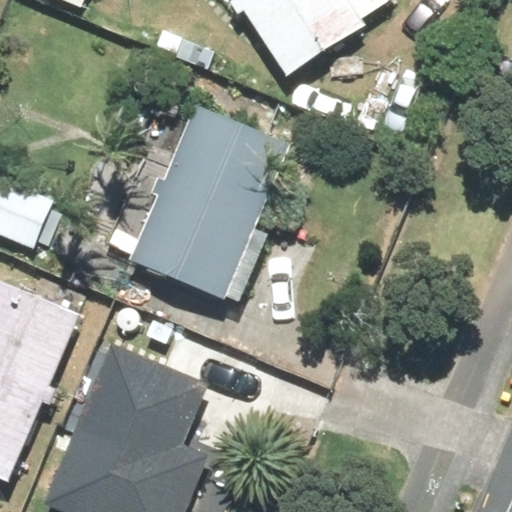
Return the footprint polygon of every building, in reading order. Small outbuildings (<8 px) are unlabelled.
[(378,0),(241,0),(283,64),(379,1),(378,0)] [(300,139),(194,97),(132,252),(237,295),(300,139)] [(52,199),(0,178),(0,234),(32,248),(52,199)] [(0,466),(19,474),(88,307),(6,274),(0,289),(0,466)] [(122,337),(57,504),(76,511),(190,511),(214,453),(190,444),(218,374),(122,337)]
